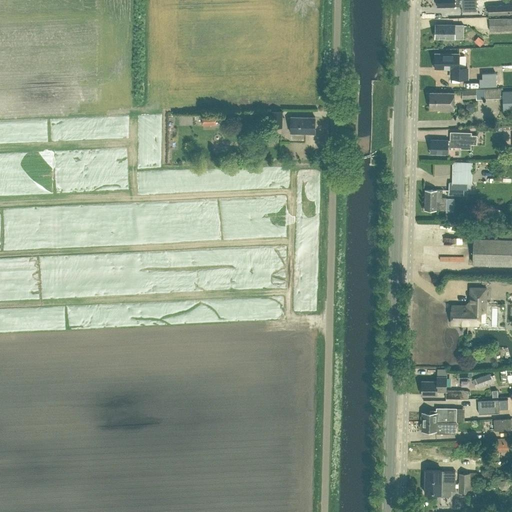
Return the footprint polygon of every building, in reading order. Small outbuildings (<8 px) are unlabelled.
[(436,0),(437,6),(454,6),(454,3),(461,3),(461,11),(475,11),(475,6),(480,6),(480,0),(436,0)] [(487,14),(511,13),(511,3),(487,5),(487,14)] [(511,17),(488,19),(489,31),(511,29),(511,17)] [(463,39),(463,25),(435,24),(435,38),(463,39)] [(434,65),(435,66),(435,68),(451,68),(451,78),(467,78),(467,68),(459,68),(459,54),(435,54),(435,60),(434,61),(434,65)] [(480,79),(480,87),(497,87),(496,73),(482,74),(483,79),(480,79)] [(501,97),(501,88),(476,89),(477,98),(501,97)] [(462,89),(462,98),(476,98),(475,89),(462,89)] [(502,112),(511,111),(511,90),(502,91),(502,112)] [(454,111),(454,93),(429,92),(429,109),(439,109),(439,111),(454,111)] [(282,127),(283,112),(271,112),(271,127),(282,127)] [(202,124),(215,124),(215,115),(201,115),(202,124)] [(314,133),(315,117),(291,116),(290,132),(314,133)] [(449,131),(449,140),(431,140),(431,152),(448,153),(448,146),(460,147),(460,148),(470,148),(470,144),(476,144),(476,134),(470,134),(470,132),(449,131)] [(463,194),(463,188),(470,188),(471,162),(452,161),(451,182),(448,182),(448,194),(463,194)] [(446,210),(446,197),(442,197),(442,190),(425,189),(424,210),(446,210)] [(511,239),(498,239),(474,238),(473,264),(511,265),(511,239)] [(485,311),(486,289),(471,288),(470,303),(467,306),(452,306),(452,324),(478,324),(478,310),(485,311)] [(480,387),(492,382),(489,373),(476,377),(480,387)] [(446,388),(446,377),(437,376),(437,381),(422,381),(421,394),(436,395),(437,388),(446,388)] [(468,399),(468,390),(445,390),(445,398),(468,399)] [(498,399),(478,400),(479,413),(499,412),(498,399)] [(422,412),(422,421),(448,422),(456,421),(456,408),(437,407),(436,410),(430,410),(430,412),(422,412)] [(494,431),(511,429),(511,418),(493,419),(494,431)] [(456,421),(448,422),(422,421),(422,430),(430,430),(429,433),(436,433),(436,434),(456,434),(456,421)] [(495,451),(508,451),(507,441),(495,442),(495,451)] [(425,481),(451,483),(451,471),(442,471),(442,470),(426,470),(425,481)] [(480,479),(458,480),(458,492),(477,492),(477,482),(480,482),(480,479)] [(455,483),(451,483),(425,481),(424,493),(441,494),(440,496),(448,497),(450,495),(450,489),(455,490),(455,483)]
